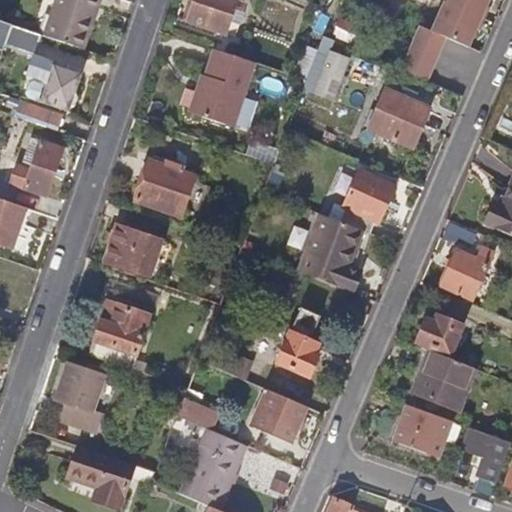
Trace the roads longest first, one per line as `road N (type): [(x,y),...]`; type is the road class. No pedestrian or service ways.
road 1 (residential): [(0,447),(153,0)]
road 2 (unclassified): [(327,456),(511,23)]
road 3 (unclassified): [(327,456),(483,511)]
